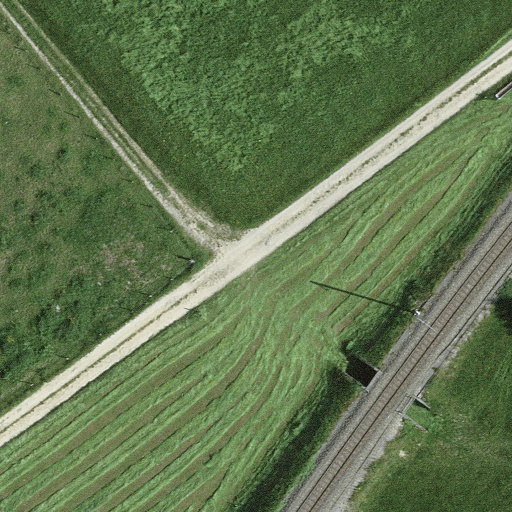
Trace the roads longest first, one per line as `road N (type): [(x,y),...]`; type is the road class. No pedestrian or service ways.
road 1 (track): [(511,52),(0,431)]
road 2 (track): [(239,260),(7,0)]
